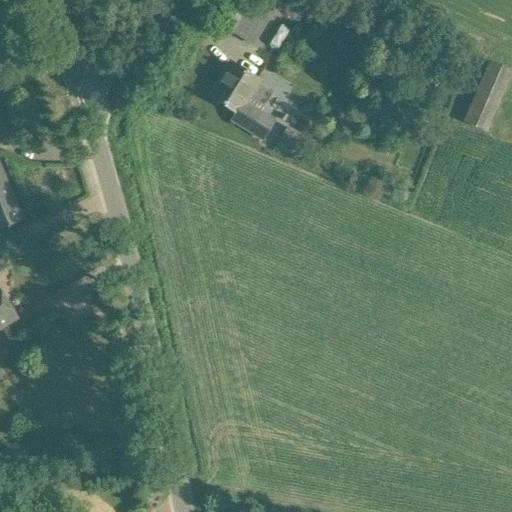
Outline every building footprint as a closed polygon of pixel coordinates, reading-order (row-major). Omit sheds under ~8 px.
[(272,13),(270,12),(250,0),(226,0),(212,24),(252,46),(272,13)] [(511,70),(489,61),(462,122),(487,132),(511,74),(511,70)] [(231,63),(210,96),(237,112),(232,120),(250,132),(262,139),(274,119),(261,111),(273,92),(257,82),(258,80),(248,73),(231,63)] [(275,148),(296,160),(308,138),(287,126),(275,148)] [(0,229),(23,220),(0,165),(0,229)] [(0,329),(18,318),(0,289),(0,329)]
